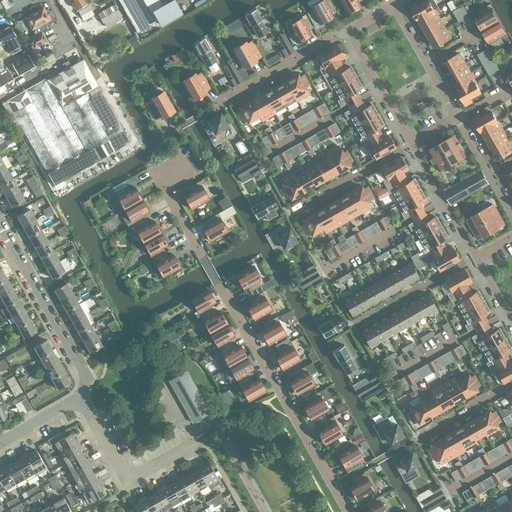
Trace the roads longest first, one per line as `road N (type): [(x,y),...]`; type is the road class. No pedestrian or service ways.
road 1 (residential): [(346,511),(169,195),(179,150)]
road 2 (residential): [(83,402),(87,382),(0,227)]
road 3 (residential): [(83,402),(125,476),(141,477),(205,442)]
road 4 (residential): [(220,104),(348,32)]
road 5 (residential): [(506,312),(382,380)]
road 6 (residential): [(411,143),(477,259)]
road 7 (residential): [(348,32),(411,143)]
